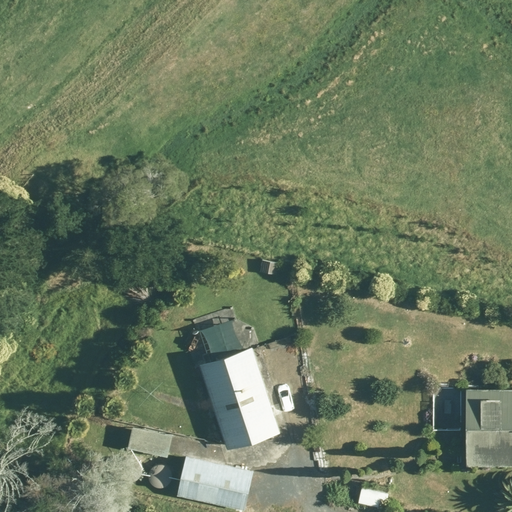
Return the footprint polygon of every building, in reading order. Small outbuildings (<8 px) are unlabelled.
[(243,351),(233,322),(200,332),(206,349),(197,352),(228,449),(280,432),(253,347),(243,351)] [(511,389),(436,386),(435,425),(468,426),(467,464),(511,465),(511,389)] [(173,431),(134,424),(131,448),(170,455),(173,431)] [(256,468),(188,456),(180,496),(248,509),(256,468)] [(174,465),(150,462),(147,485),(172,487),(174,465)] [(390,492),(363,487),(360,503),(387,509),(390,492)]
